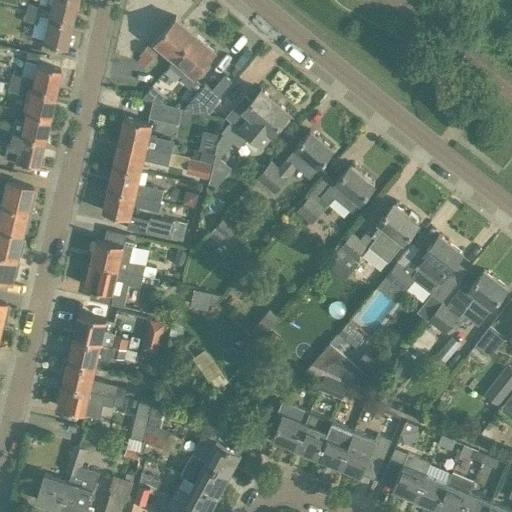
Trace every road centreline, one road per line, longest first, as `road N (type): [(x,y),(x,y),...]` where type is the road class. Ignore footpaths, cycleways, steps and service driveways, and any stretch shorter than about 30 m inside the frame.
road 1 (residential): [(0,467),(106,0)]
road 2 (residential): [(511,207),(254,0)]
road 3 (residential): [(249,511),(262,488),(291,482),(357,511)]
